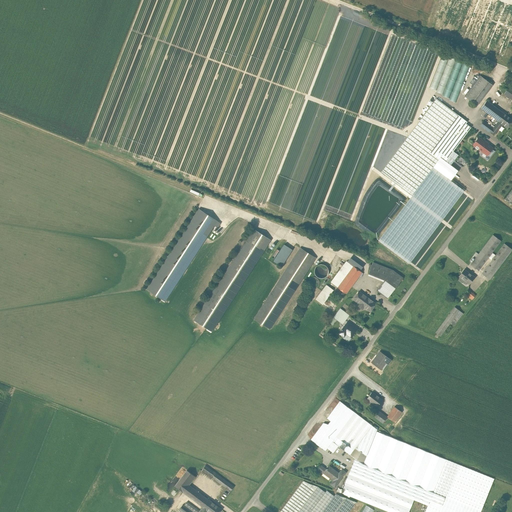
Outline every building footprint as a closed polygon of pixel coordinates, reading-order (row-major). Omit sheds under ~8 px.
[(449,37),(495,51),(503,24),(495,17),(511,12),(511,0),(468,0),(465,4),(468,7),(467,7),(461,12),(460,18),(462,21),(457,22),(458,26),(455,29),(457,30),(453,31),(452,26),(449,37)] [(440,54),(429,91),(457,100),(469,63),(440,54)] [(479,77),(468,92),(474,96),(485,82),(479,77)] [(485,82),(474,96),(480,101),(491,87),(485,82)] [(474,96),(468,92),(465,96),(477,106),(480,101),(474,96)] [(436,99),(381,172),(412,196),(462,128),(467,122),(436,99)] [(494,107),(487,101),(481,109),(489,114),(494,107)] [(506,116),(494,107),(489,114),(498,121),(501,123),(506,116)] [(511,122),(511,119),(506,116),(501,123),(503,124),(508,128),(511,122)] [(493,129),(484,122),(481,126),(490,133),(493,129)] [(493,129),(490,133),(494,136),(500,128),(496,124),(493,129)] [(462,128),(412,196),(378,240),(409,264),(464,191),(447,178),(455,168),(451,165),(458,155),(453,151),(467,132),(462,128)] [(483,142),(478,138),(473,145),(476,147),(475,148),(477,149),(478,148),(487,155),(490,151),(489,151),(491,147),(487,145),(488,144),(484,141),(483,142)] [(147,290),(166,301),(217,222),(199,211),(147,290)] [(253,229),(194,320),(211,331),(270,240),(253,229)] [(476,258),(471,265),(479,271),(490,256),(492,253),(501,241),(493,235),(478,254),(476,258)] [(493,258),(482,273),(490,279),(511,250),(504,244),(495,256),(493,258)] [(284,245),(274,261),(282,266),(292,250),(284,245)] [(301,249),(255,320),(269,329),(315,258),(301,249)] [(365,268),(352,259),(350,263),(362,272),(365,268)] [(350,263),(347,261),(329,285),(333,288),(335,285),(346,293),(362,272),(350,263)] [(392,269),(373,261),(368,273),(384,279),(392,269)] [(328,274),(328,271),(328,269),(326,266),(324,265),(321,264),(318,265),(316,266),(315,269),(314,271),(315,274),(316,276),(319,278),(321,278),(324,278),(326,276),(328,274)] [(403,277),(392,269),(384,279),(380,284),(385,288),(391,292),(403,277)] [(474,277),(464,270),(459,276),(459,277),(457,279),(461,282),(463,279),(469,284),(474,277)] [(319,284),(319,282),(319,280),(317,278),(316,277),(313,277),(311,277),(309,278),(308,280),(308,282),(308,285),(309,286),(311,288),(314,288),(316,288),(317,286),(319,284)] [(380,284),(377,289),(382,293),(385,288),(380,284)] [(333,290),(326,285),(316,299),(323,304),(333,290)] [(385,288),(382,293),(387,297),(391,292),(385,288)] [(475,295),(467,290),(464,294),(472,300),(475,295)] [(369,299),(359,291),(353,299),(359,303),(358,305),(362,309),(363,307),(370,311),(375,304),(372,301),(369,299)] [(455,307),(436,333),(440,337),(456,316),(460,311),(455,307)] [(349,315),(340,308),(336,314),(340,317),(343,314),(348,318),(349,315)] [(343,324),(345,321),(340,317),(336,314),(333,318),(343,324)] [(352,327),(347,323),(348,323),(348,322),(339,333),(344,337),(346,334),(350,337),(357,329),(353,326),(352,327)] [(380,352),(372,363),(379,368),(384,361),(387,364),(391,360),(380,352)] [(382,399),(372,392),(367,399),(377,406),(382,399)] [(340,402),(311,440),(325,451),(336,437),(337,435),(354,412),(340,402)] [(395,407),(388,417),(394,421),(401,412),(395,407)] [(387,418),(379,411),(375,417),(383,423),(387,418)] [(356,414),(339,436),(337,435),(336,437),(338,438),(334,443),(350,455),(356,447),(372,426),(356,414)] [(372,426),(356,447),(367,456),(376,432),(377,430),(372,426)] [(418,448),(376,432),(367,456),(363,465),(405,482),(418,448)] [(367,456),(356,447),(350,455),(363,465),(367,456)] [(481,511),(494,480),(418,448),(405,482),(404,485),(418,491),(415,499),(428,505),(425,511),(481,511)] [(215,471),(205,464),(201,470),(211,477),(211,476),(215,471)] [(404,485),(352,465),(349,473),(379,485),(379,486),(383,488),(384,486),(415,499),(418,491),(404,485)] [(339,474),(329,466),(327,469),(326,469),(324,467),(320,472),(323,474),(324,473),(326,474),(326,475),(333,481),(339,474)] [(187,470),(175,486),(183,492),(189,484),(195,476),(187,470)] [(333,481),(330,485),(334,487),(346,473),(342,470),(339,474),(333,481)] [(230,482),(219,474),(215,479),(226,487),(230,482)] [(379,486),(349,474),(345,483),(375,495),(375,496),(379,498),(379,497),(411,509),(414,500),(383,488),(379,486)] [(304,481),(280,511),(299,511),(318,487),(304,481)] [(194,488),(189,484),(183,492),(188,496),(194,488)] [(375,496),(345,484),(342,493),(389,511),(409,511),(410,511),(379,498),(375,496)] [(137,487),(132,493),(138,497),(142,491),(137,487)] [(215,503),(194,488),(188,496),(203,506),(207,510),(209,511),(215,503)] [(320,488),(301,511),(309,511),(325,492),(320,488)] [(326,492),(311,511),(319,511),(331,496),(326,492)] [(336,494),(322,511),(337,511),(346,501),(336,494)] [(349,500),(339,511),(349,511),(356,503),(349,500)] [(218,511),(221,508),(215,503),(209,511),(210,511),(218,511)]
